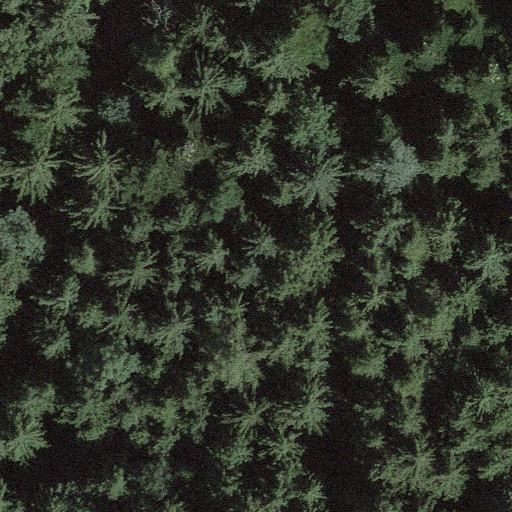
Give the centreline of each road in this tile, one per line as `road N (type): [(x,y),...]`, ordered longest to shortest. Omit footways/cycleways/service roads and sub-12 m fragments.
road 1 (track): [(292,0),(340,66),(350,511)]
road 2 (track): [(0,326),(149,0)]
